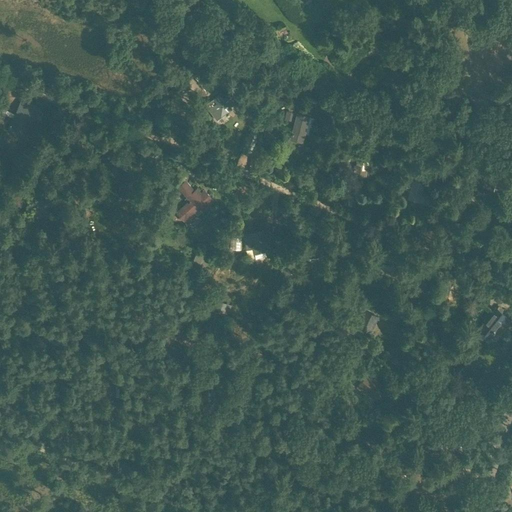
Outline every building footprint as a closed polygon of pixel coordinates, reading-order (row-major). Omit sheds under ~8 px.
[(215,110),(211,113),(216,119),(231,108),(229,104),(232,101),(227,94),(223,97),(220,94),(213,99),(216,103),(213,105),(215,110)] [(20,104),(8,130),(19,135),(26,120),(38,125),(42,113),(39,111),(38,107),(25,101),(23,106),(20,104)] [(287,111),(286,119),(293,121),(295,113),(287,111)] [(298,114),(294,130),(304,132),(307,117),(298,114)] [(294,130),(292,138),(301,141),(304,132),(294,130)] [(355,166),(354,174),(364,176),(366,167),(367,168),(370,150),(360,149),(357,167),(355,166)] [(120,166),(119,191),(130,191),(130,167),(120,166)] [(472,176),(471,188),(493,191),(494,179),(472,176)] [(405,178),(402,185),(411,188),(413,181),(413,180),(405,178)] [(183,180),(175,187),(185,199),(188,202),(177,211),(187,223),(196,215),(193,212),(199,207),(201,210),(209,203),(197,188),(193,191),(183,180)] [(411,188),(409,198),(424,202),(426,197),(420,196),(423,184),(413,181),(411,188)] [(39,197),(33,214),(49,219),(55,202),(39,197)] [(263,230),(243,236),(246,249),(252,247),(254,254),(265,251),(263,246),(267,245),(263,230)] [(319,245),(303,245),(303,257),(319,257),(319,245)] [(373,257),(370,264),(390,272),(396,257),(377,250),(374,257),(373,257)] [(448,278),(440,295),(448,299),(449,296),(461,301),(462,297),(464,298),(465,295),(464,294),(465,290),(454,285),(456,282),(448,278)] [(212,298),(209,307),(227,313),(230,305),(212,298)] [(496,308),(479,329),(487,336),(492,331),(492,332),(494,330),(493,329),(505,315),(496,308)] [(364,312),(357,326),(369,332),(376,317),(364,312)] [(333,338),(336,332),(331,330),(329,329),(326,335),(329,336),(327,341),(331,343),(333,338)] [(364,372),(354,386),(370,399),(382,384),(372,377),(371,377),(364,372)]
